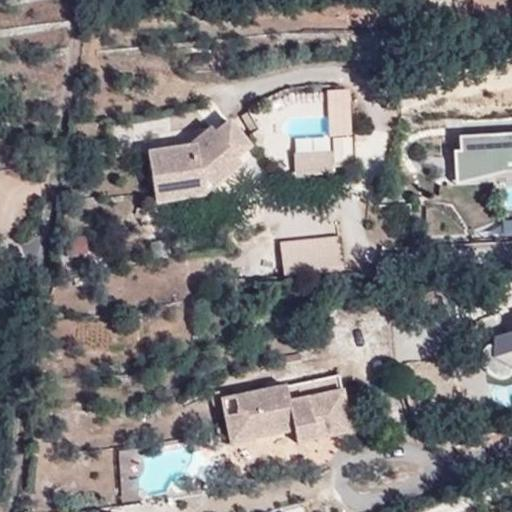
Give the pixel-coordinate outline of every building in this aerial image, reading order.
[(327,134),(350,132),(346,85),(323,87),(327,134)] [(197,150),(197,146),(147,153),(155,204),(172,201),(171,190),(203,186),(208,181),(213,188),(241,165),(236,159),(251,146),(230,120),(215,134),(197,150)] [(197,146),(197,150),(215,134),(209,128),(194,143),(197,146)] [(349,135),(330,136),(332,163),(351,162),(349,135)] [(511,135),(459,138),(460,152),(454,152),(455,179),(487,177),(487,171),(511,169),(511,135)] [(331,153),(293,156),(295,178),(309,178),(309,174),(332,173),(331,153)] [(205,196),(203,186),(171,190),(172,201),(205,196)] [(345,272),(342,239),(283,245),(286,277),(345,272)] [(511,331),(494,337),(494,357),(511,367),(511,331)] [(286,385),(219,399),(229,446),(294,432),(296,445),(352,433),(343,389),(289,401),(286,385)] [(138,447),(116,448),(120,503),(142,502),(138,447)]
